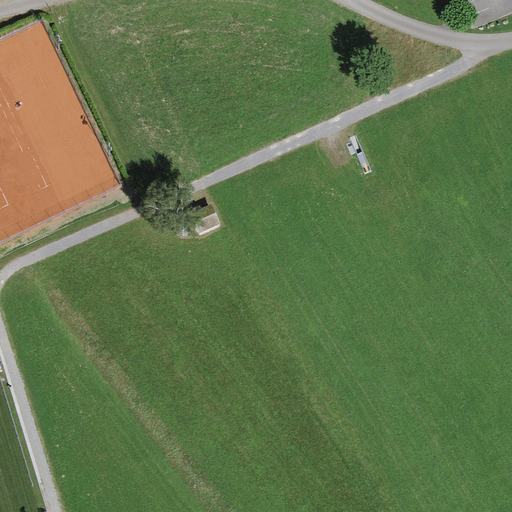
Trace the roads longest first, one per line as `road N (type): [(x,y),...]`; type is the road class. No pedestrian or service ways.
road 1 (track): [(500,41),(24,259),(0,294)]
road 2 (track): [(0,326),(54,511)]
road 3 (residential): [(511,39),(466,41),(412,29),(355,0)]
